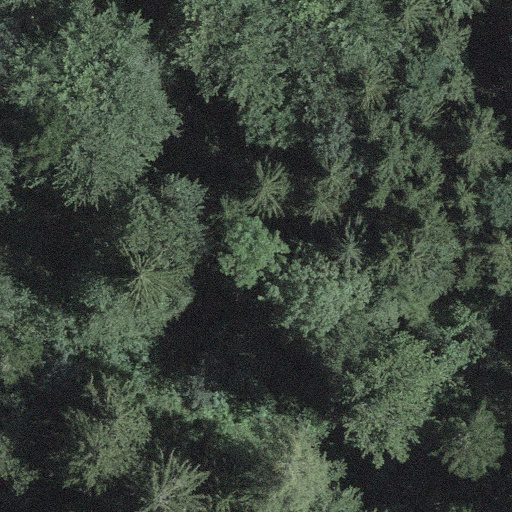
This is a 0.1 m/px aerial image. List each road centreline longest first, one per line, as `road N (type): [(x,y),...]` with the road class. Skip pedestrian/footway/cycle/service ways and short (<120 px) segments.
road 1 (track): [(0,147),(51,233),(65,343),(57,511)]
road 2 (track): [(511,117),(479,0)]
